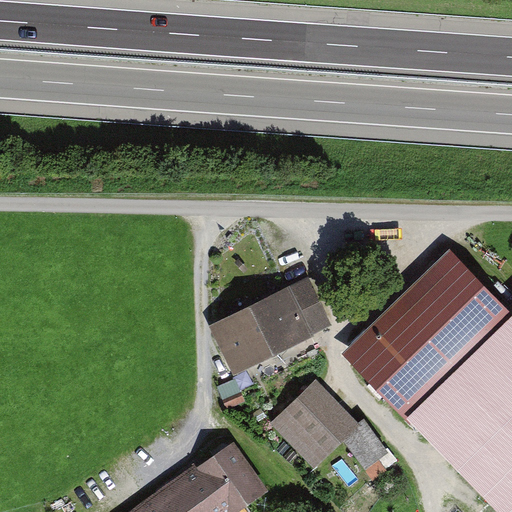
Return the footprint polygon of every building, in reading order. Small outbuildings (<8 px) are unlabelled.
[(343,348),(406,417),(511,313),(511,307),(503,297),(483,277),(451,244),(343,348)] [(310,284),(214,330),(236,375),(331,329),(310,284)] [(511,313),(406,417),(499,511),(502,511),(511,502),(511,313)] [(358,427),(320,384),(275,423),(315,467),(343,442),(368,471),(388,453),(362,424),(358,427)] [(196,470),(134,511),(233,511),(267,490),(236,445),(198,472),(196,470)]
